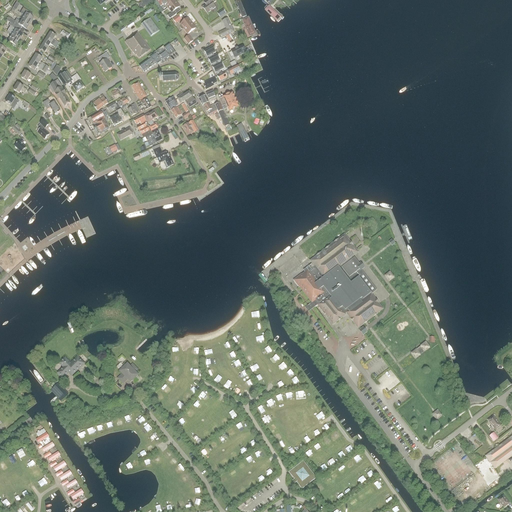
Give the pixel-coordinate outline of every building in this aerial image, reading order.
[(206,5),(203,8),(209,15),(207,13),(215,7),(213,4),(216,1),(215,0),(207,0),(206,0),(204,2),(206,5)] [(240,0),(238,0),(235,1),(242,18),(247,16),(240,0)] [(176,2),(168,8),(172,13),(168,16),(170,19),(177,14),(174,11),(180,7),(176,2)] [(277,20),(280,16),(269,6),(266,9),(277,20)] [(24,8),(20,13),(24,16),(22,19),(30,24),(34,18),(28,14),(29,12),(24,8)] [(192,23),(188,18),(180,24),(182,26),(181,27),(180,28),(182,30),(183,30),(184,29),(192,23)] [(242,20),(249,37),(255,34),(248,18),(242,20)] [(10,23),(19,28),(21,26),(26,29),(30,24),(22,19),(20,22),(17,19),(15,22),(12,20),(10,23)] [(142,25),(151,37),(159,31),(150,19),(142,25)] [(14,32),(11,35),(19,40),(23,34),(17,31),(19,28),(10,23),(9,25),(12,27),(10,29),(14,32)] [(192,23),(184,29),(188,34),(196,28),(192,23)] [(235,32),(232,26),(226,29),(229,34),(235,32)] [(63,31),(61,35),(67,39),(70,35),(63,31)] [(139,58),(151,50),(138,32),(129,39),(125,42),(135,55),(136,55),(139,58)] [(47,39),(58,46),(60,43),(54,40),(56,36),(51,33),(47,39)] [(19,40),(11,35),(8,40),(4,38),(3,41),(8,45),(10,42),(16,46),(19,40)] [(193,41),(189,36),(185,39),(188,44),(193,41)] [(58,46),(47,39),(43,44),(49,48),(51,45),(56,49),(58,46)] [(49,48),(43,44),(39,50),(45,54),(47,51),(52,54),(54,52),(49,48)] [(157,65),(161,63),(161,62),(162,62),(163,63),(170,58),(169,57),(175,52),(169,45),(164,48),(163,47),(148,58),(149,59),(140,66),(144,73),(157,64),(157,65)] [(231,52),(235,58),(246,53),(242,46),(231,52)] [(214,56),(213,54),(216,53),(213,47),(204,51),(207,57),(208,57),(209,59),(214,56)] [(105,72),(112,68),(109,63),(107,60),(110,58),(106,53),(98,58),(102,63),(100,64),(105,72)] [(32,61),(47,70),(49,68),(41,62),(43,59),(36,55),(32,61)] [(218,64),(217,62),(220,61),(217,55),(214,56),(209,59),(208,59),(211,65),(212,65),(213,67),(218,64)] [(47,70),(32,61),(29,67),(35,71),(37,68),(46,73),(47,70)] [(220,71),(224,69),(221,63),(218,64),(213,67),(212,67),(215,73),(216,73),(217,75),(221,73),(220,71)] [(228,74),(229,73),(231,76),(240,71),(238,66),(228,71),(217,76),(220,81),(227,77),(226,74),(228,73),(228,74)] [(25,72),(21,78),(27,82),(30,78),(33,80),(35,77),(31,75),(25,72)] [(77,75),(71,79),(67,72),(58,78),(65,87),(68,84),(69,86),(71,85),(76,92),(84,87),(79,80),(80,79),(77,75)] [(159,77),(159,81),(162,80),(163,82),(176,81),(179,79),(179,76),(179,75),(175,74),(162,75),(162,77),(159,77)] [(213,85),(217,82),(214,78),(205,83),(206,85),(204,86),(206,90),(214,86),(213,85)] [(70,103),(65,95),(67,94),(58,80),(50,85),(55,92),(54,93),(58,100),(60,99),(65,107),(70,103)] [(141,87),(138,82),(132,86),(137,95),(144,92),(142,87),(141,87)] [(18,84),(14,90),(20,94),(22,91),(25,93),(27,91),(24,88),(18,84)] [(113,95),(115,99),(121,96),(119,92),(118,91),(116,91),(115,90),(111,92),(113,95)] [(147,97),(144,92),(137,95),(140,100),(147,97)] [(185,101),(189,108),(197,103),(189,92),(184,95),(183,94),(177,97),(178,99),(181,104),(185,101)] [(213,92),(207,94),(209,99),(210,101),(216,98),(218,102),(219,102),(221,101),(220,99),(218,95),(215,97),(213,92)] [(239,106),(233,93),(220,99),(221,101),(219,102),(220,103),(223,110),(227,108),(226,105),(227,104),(230,110),(239,106)] [(10,96),(6,103),(11,106),(11,107),(14,109),(19,101),(16,99),(10,96)] [(215,105),(215,104),(211,107),(205,96),(199,99),(203,106),(204,105),(209,115),(217,110),(215,105)] [(104,105),(108,103),(104,97),(100,99),(104,105)] [(120,101),(120,102),(117,103),(118,105),(119,107),(122,105),(123,106),(129,102),(127,98),(125,99),(125,98),(120,101)] [(139,108),(149,102),(147,98),(141,101),(142,103),(138,105),(139,108)] [(175,101),(173,98),(166,103),(171,110),(178,105),(181,104),(178,99),(175,101)] [(96,106),(94,107),(97,111),(104,105),(100,99),(99,99),(94,103),(96,106)] [(50,102),(49,100),(43,104),(47,110),(49,109),(51,109),(55,115),(57,115),(58,114),(59,113),(58,112),(60,111),(54,102),(53,101),(50,102)] [(117,112),(121,110),(120,108),(119,107),(118,105),(116,106),(114,103),(107,107),(109,112),(115,109),(117,112)] [(215,105),(217,110),(225,127),(229,125),(223,110),(220,103),(215,105)] [(128,110),(131,116),(139,112),(134,105),(132,106),(133,107),(128,110)] [(176,108),(171,111),(176,118),(182,114),(178,107),(176,108)] [(91,118),(94,124),(103,119),(104,118),(106,116),(103,110),(100,111),(101,112),(91,118)] [(121,120),(123,119),(122,118),(125,116),(121,110),(117,112),(119,115),(110,119),(114,126),(115,126),(122,122),(121,120)] [(42,113),(47,120),(50,118),(44,111),(42,113)] [(158,117),(155,111),(145,116),(148,122),(150,126),(153,124),(152,121),(158,117)] [(147,122),(144,115),(134,120),(136,125),(141,122),(142,124),(147,122)] [(42,136),(45,140),(49,135),(47,133),(47,132),(44,130),(49,125),(44,119),(40,123),(41,124),(38,127),(40,129),(37,133),(41,136),(42,136)] [(109,129),(103,119),(94,124),(95,126),(94,127),(98,134),(102,132),(109,129)] [(193,121),(183,127),(188,136),(193,133),(194,134),(198,131),(193,121)] [(158,128),(156,123),(149,127),(152,132),(158,128)] [(20,131),(13,124),(10,127),(17,134),(20,131)] [(249,138),(242,124),(237,126),(244,141),(249,138)] [(152,134),(150,130),(150,131),(148,126),(140,131),(142,135),(142,134),(144,138),(152,134)] [(133,134),(130,128),(117,135),(120,141),(133,134)] [(160,134),(157,129),(152,132),(153,134),(145,138),(149,146),(157,142),(162,140),(160,134)] [(26,148),(22,144),(24,141),(22,139),(15,146),(22,153),(26,148)] [(168,155),(167,153),(163,155),(160,148),(154,151),(157,158),(158,158),(160,163),(163,162),(166,169),(172,166),(171,166),(173,165),(170,157),(169,157),(168,155)] [(345,314),(347,313),(358,328),(359,327),(382,309),(379,304),(371,294),(371,293),(359,277),(361,276),(358,271),(358,270),(362,268),(360,264),(355,258),(354,258),(352,260),(351,258),(358,252),(345,235),(311,261),(314,265),(307,270),(308,271),(302,276),(301,275),(293,280),(299,287),(300,287),(312,302),(315,300),(319,304),(318,305),(333,324),(345,315),(345,314)] [(428,343),(411,354),(415,359),(432,349),(428,343)] [(72,375),(75,372),(74,371),(75,369),(76,370),(83,363),(78,357),(71,364),(65,358),(60,364),(64,368),(58,373),(63,378),(69,372),(70,374),(72,375)] [(131,382),(138,375),(135,372),(137,370),(133,365),(130,368),(127,365),(125,368),(120,363),(116,367),(121,371),(120,372),(123,374),(118,379),(123,384),(128,379),(131,382)] [(214,380),(218,383),(223,378),(219,375),(214,380)] [(58,384),(51,391),(52,392),(56,396),(63,389),(58,384)] [(225,412),(231,416),(234,411),(228,408),(225,412)] [(442,416),(438,410),(432,414),(436,420),(442,416)] [(267,416),(262,419),(266,425),(271,421),(267,416)] [(494,416),(488,420),(495,430),(501,426),(494,416)] [(337,431),(330,435),(334,440),(340,436),(337,431)] [(499,438),(494,432),(489,436),(494,442),(499,438)] [(511,436),(485,457),(493,467),(495,469),(500,466),(511,456),(511,436)] [(54,468),(57,473),(68,466),(64,461),(54,468)] [(303,462),(290,473),(302,489),(316,478),(303,462)] [(176,469),(179,474),(186,469),(182,465),(176,469)] [(188,472),(181,477),(185,482),(191,477),(188,472)] [(40,481),(44,486),(48,483),(45,478),(40,481)] [(76,480),(66,486),(69,490),(79,484),(76,480)] [(197,495),(198,496),(202,495),(200,487),(192,488),(194,496),(197,495)] [(504,508),(509,503),(503,496),(498,500),(504,508)] [(32,511),(35,510),(29,503),(27,505),(32,511)]
